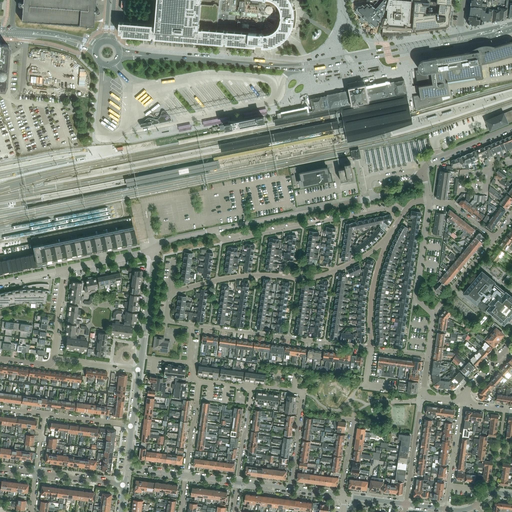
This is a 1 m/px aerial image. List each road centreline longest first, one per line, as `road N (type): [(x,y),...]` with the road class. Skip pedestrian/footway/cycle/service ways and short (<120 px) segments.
road 1 (secondary): [(256,65),(308,69),(511,31)]
road 2 (residential): [(169,289),(249,275),(325,274),(387,237)]
road 3 (unclassified): [(422,170),(393,193),(216,229)]
road 4 (secondary): [(458,34),(256,65)]
road 5 (residential): [(404,210),(226,241),(216,229)]
road 6 (residential): [(370,349),(191,325)]
road 7 (residential): [(291,489),(302,391),(252,385)]
